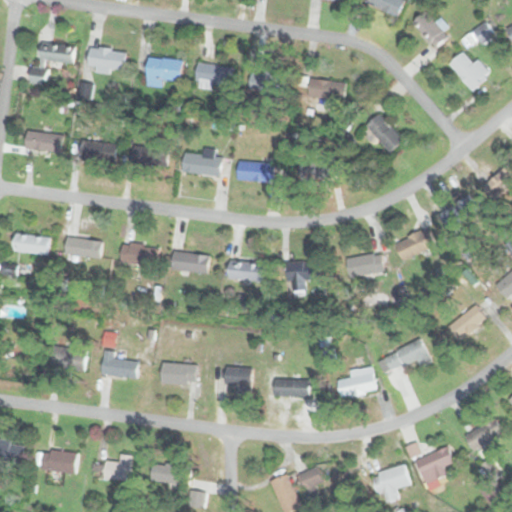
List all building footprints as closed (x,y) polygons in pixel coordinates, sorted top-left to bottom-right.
[(367,0),(396,17),(404,3),(398,0),(367,0)] [(449,36),(426,10),(413,22),(436,48),(449,36)] [(73,65),(75,46),(41,42),(38,67),(32,67),(31,82),(47,84),(49,62),(73,65)] [(126,51),(90,46),(87,64),(123,70),(126,51)] [(448,64),(473,90),(489,76),(464,50),(448,64)] [(183,61),(149,56),(145,83),(163,86),(164,80),(180,82),(183,61)] [(212,88),(212,83),(232,85),(233,65),(197,62),(194,86),(212,88)] [(252,70),(250,88),(283,93),(285,75),(252,70)] [(346,82),(309,78),(307,96),(344,100),(346,82)] [(366,125),(390,153),(404,140),(380,113),(366,125)] [(25,148),(61,152),(63,134),(27,130),(25,148)] [(117,144),(85,140),(83,158),(115,161),(117,144)] [(131,164),(160,168),(162,148),(134,144),(131,164)] [(220,177),(223,157),(214,155),(215,149),(204,147),(202,155),(185,152),(182,170),(220,177)] [(275,163),(239,159),(237,178),(273,182),(275,163)] [(301,162),(283,162),(283,183),(301,183),(301,162)] [(494,198),(511,184),(511,167),(509,164),(483,185),(494,198)] [(439,215),(451,232),(477,214),(465,197),(439,215)] [(402,261),(435,245),(428,228),(394,244),(402,261)] [(40,250),(38,234),(13,236),(15,252),(40,250)] [(99,259),(103,241),(67,235),(64,252),(99,259)] [(159,246),(123,241),(120,261),(156,266),(159,246)] [(210,255),(174,249),(171,268),(207,273),(210,255)] [(347,257),(348,276),(384,273),(382,254),(347,257)] [(229,279),(263,279),(263,261),(229,261),(229,279)] [(286,289),(306,289),(306,279),(320,279),(320,261),(286,261),(286,289)] [(17,275),(17,264),(4,264),(4,275),(17,275)] [(511,271),(495,284),(506,299),(511,294),(511,271)] [(453,325),(461,335),(485,316),(477,306),(453,325)] [(415,359),(419,367),(431,362),(421,340),(379,359),(385,373),(415,359)] [(80,350),(55,344),(50,368),(75,374),(80,350)] [(115,351),(104,350),(103,374),(138,377),(139,359),(114,358),(115,351)] [(196,362),(162,362),(162,383),(196,383),(196,362)] [(251,394),(251,367),(226,367),(226,384),(239,384),(239,394),(251,394)] [(340,397),(375,395),(374,374),(339,376),(340,397)] [(309,379),(275,379),(274,396),(309,396),(309,379)] [(465,436),(473,451),(504,433),(495,418),(465,436)] [(0,461),(21,464),(23,441),(0,438),(0,461)] [(79,454),(44,448),(41,468),(76,474),(79,454)] [(416,458),(424,484),(448,476),(444,466),(454,463),(449,448),(416,458)] [(128,482),(135,456),(122,453),(119,463),(107,460),(103,476),(128,482)] [(189,485),(189,464),(166,464),(166,485),(189,485)] [(378,494),(410,484),(404,464),(371,475),(378,494)] [(323,482),(318,467),(300,473),(307,494),(316,490),(314,486),(323,482)] [(291,511),(302,506),(286,474),(269,482),(284,511),(291,511)] [(207,491),(192,491),(191,507),(206,508),(207,491)]
